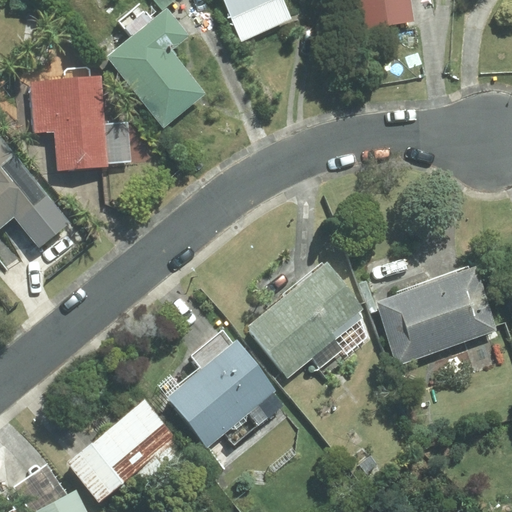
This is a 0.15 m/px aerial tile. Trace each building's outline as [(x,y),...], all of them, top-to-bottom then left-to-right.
[(143,0),(156,15),(173,0),(143,0)] [(207,0),(233,47),(282,25),(269,0),(207,0)] [(398,0),(342,0),(349,36),(404,27),(398,0)] [(120,42),(93,64),(153,135),(195,100),(159,57),(174,45),(150,16),(141,24),(134,17),(113,34),(120,42)] [(94,129),(90,83),(22,88),(27,138),(44,137),(48,177),(98,172),(98,169),(125,166),(121,126),(94,129)] [(0,231),(16,218),(52,264),(84,240),(3,138),(0,140),(0,231)] [(313,270),(247,323),(290,375),(356,322),(313,270)] [(460,271),(363,310),(387,372),(486,337),(460,271)] [(511,288),(495,294),(511,345),(511,288)] [(201,366),(167,394),(208,445),(280,387),(238,336),(234,340),(224,328),(192,354),(201,366)] [(177,437),(146,396),(68,460),(100,500),(177,437)] [(90,511),(78,487),(27,511),(90,511)]
